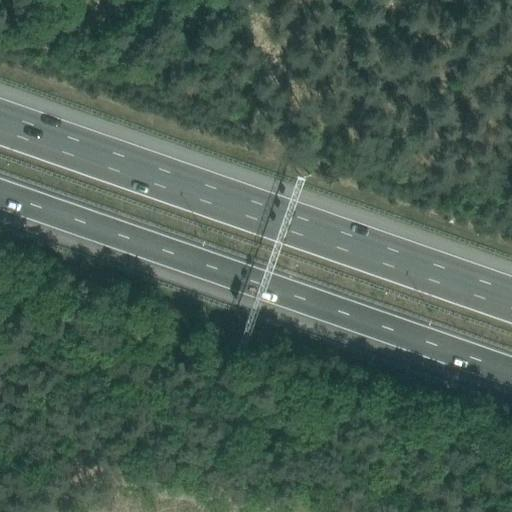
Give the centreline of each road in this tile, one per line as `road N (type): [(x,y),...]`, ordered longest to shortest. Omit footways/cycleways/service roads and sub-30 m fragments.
road 1 (motorway): [(511,300),(0,121)]
road 2 (motorway): [(0,193),(511,372)]
